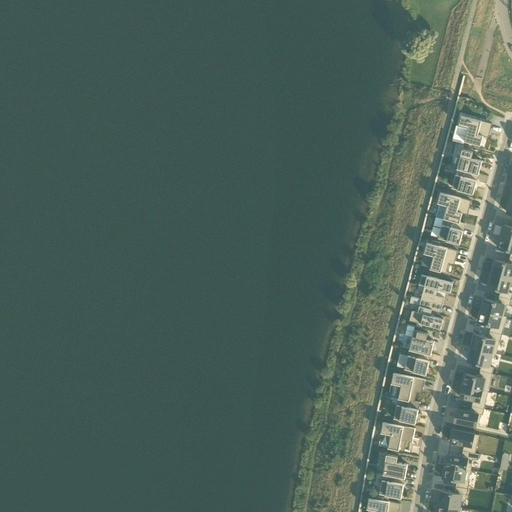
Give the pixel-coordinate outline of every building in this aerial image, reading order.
[(462,115),(459,126),(468,128),(465,141),(481,146),(484,136),(484,132),(490,134),(492,128),(493,124),(477,119),(474,119),(462,115)] [(458,168),(479,174),(483,161),(475,159),(472,158),(473,153),(474,152),(463,149),(458,168)] [(458,168),(452,187),(474,193),(479,174),(458,168)] [(441,193),(438,203),(447,206),(444,218),(461,223),(461,222),(464,213),(465,210),(469,211),(472,201),(441,193)] [(444,218),(439,238),(460,243),(466,224),(461,222),(461,223),(444,218)] [(511,226),(504,224),(501,236),(511,239),(511,226)] [(511,239),(500,236),(498,248),(511,252),(509,257),(511,257),(511,239)] [(427,243),(424,253),(434,256),(430,269),(447,273),(449,263),(450,260),(456,261),(458,251),(427,243)] [(494,259),(491,273),(511,278),(511,274),(511,257),(509,257),(508,263),(494,259)] [(490,273),(487,287),(500,290),(499,296),(511,299),(511,296),(511,292),(508,292),(511,279),(490,273)] [(422,275),(420,284),(425,286),(422,299),(443,305),(444,304),(443,304),(445,298),(436,295),(438,289),(451,293),(453,282),(452,282),(452,283),(422,275)] [(484,298),(481,310),(501,315),(504,304),(510,305),(511,299),(499,296),(497,302),(484,298)] [(413,311),(410,321),(440,329),(440,330),(441,330),(444,319),(431,316),(432,310),(441,312),(443,306),(443,305),(422,299),(418,312),(413,311)] [(479,310),(476,320),(489,324),(488,331),(500,333),(502,327),(497,325),(500,315),(479,310)] [(415,330),(410,349),(432,354),(435,341),(427,339),(429,333),(415,330)] [(473,334),(470,347),(490,352),(493,339),(498,341),(500,334),(488,331),(486,337),(473,334)] [(470,347),(467,360),(480,364),(479,370),(491,373),(492,366),(487,365),(490,352),(470,347)] [(410,349),(405,369),(427,374),(432,354),(410,349)] [(464,372),(461,385),(482,389),(485,378),(490,379),(491,373),(478,370),(477,375),(464,372)] [(394,373),(392,383),(401,386),(399,398),(415,401),(417,392),(418,389),(423,390),(425,380),(394,373)] [(460,385),(458,396),(471,399),(469,405),(482,408),(483,402),(478,400),(480,390),(460,385)] [(399,399),(394,418),(416,423),(421,403),(415,401),(399,398),(399,399)] [(456,407),(453,421),(474,425),(476,412),(481,413),(482,408),(468,405),(467,410),(456,407)] [(383,422),(381,433),(391,435),(388,448),(405,451),(407,441),(407,438),(413,439),(415,429),(383,422)] [(453,430),(451,442),(465,445),(463,451),(476,453),(480,435),(453,430)] [(448,454),(446,466),(471,471),(473,459),(479,460),(480,454),(476,453),(463,451),(462,457),(448,454)] [(384,473),(384,474),(406,478),(408,464),(397,463),(398,456),(387,454),(384,473)] [(446,466),(444,478),(457,480),(456,487),(469,489),(470,483),(469,482),(471,471),(446,466)] [(384,474),(380,493),(402,497),(406,478),(384,474)] [(442,491),(440,505),(460,508),(460,507),(461,499),(466,500),(467,495),(468,495),(469,489),(456,487),(455,493),(442,491)] [(369,498),(367,509),(377,511),(399,511),(401,504),(389,502),(389,499),(381,497),(381,500),(369,498)]
